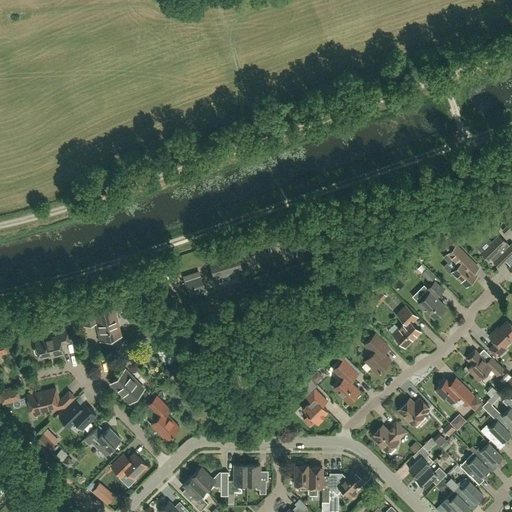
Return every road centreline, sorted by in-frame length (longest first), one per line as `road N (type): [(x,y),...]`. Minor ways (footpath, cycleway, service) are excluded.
road 1 (unclassified): [(0,225),(445,78)]
road 2 (residential): [(344,442),(347,427),(444,349),(494,288)]
road 3 (residential): [(170,465),(77,371),(27,379)]
